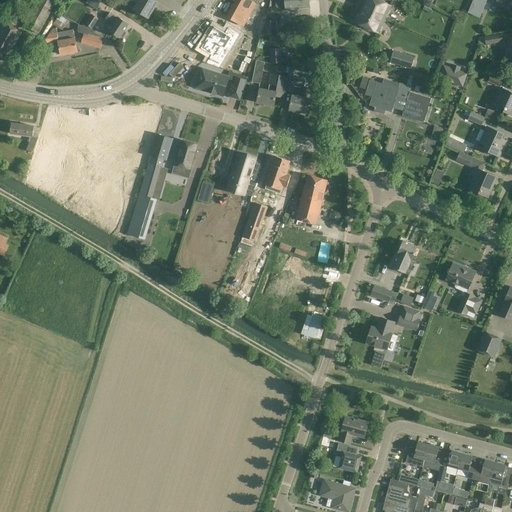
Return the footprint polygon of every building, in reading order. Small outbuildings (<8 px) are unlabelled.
[(55,2),(51,0),(38,0),(24,27),(38,34),(55,2)] [(101,1),(98,0),(88,0),(86,3),(96,9),(101,1)] [(157,3),(151,0),(138,0),(140,0),(134,10),(148,19),(157,3)] [(235,2),(252,11),(257,0),(232,0),(232,1),(235,3),(235,2)] [(309,8),(308,0),(275,0),(276,11),(309,8)] [(363,0),(360,9),(384,19),(390,6),(375,0),(363,0)] [(473,0),(468,13),(480,18),(487,0),(490,0),(502,5),(508,7),(511,0),(473,0)] [(235,2),(235,3),(227,18),(243,27),(252,11),(235,2)] [(360,9),(354,23),(378,34),(384,20),(384,19),(360,9)] [(109,13),(105,19),(113,25),(109,31),(111,33),(120,38),(120,37),(123,38),(126,33),(125,31),(129,25),(120,19),(118,18),(117,18),(109,13)] [(68,21),(59,15),(53,25),(62,30),(68,21)] [(92,29),(98,19),(91,15),(85,24),(92,29)] [(265,22),(261,35),(277,35),(276,21),(265,22)] [(22,32),(4,23),(0,30),(0,57),(6,60),(22,32)] [(100,48),(103,38),(78,25),(78,32),(84,34),(81,43),(100,48)] [(214,26),(207,38),(225,49),(225,48),(231,38),(235,41),(239,35),(228,27),(224,33),(214,26)] [(57,33),(56,28),(53,29),(49,34),(47,44),(58,42),(61,55),(77,52),(74,39),(73,30),(57,33)] [(33,38),(25,34),(19,46),(27,50),(33,38)] [(503,42),(502,35),(485,37),(486,45),(503,42)] [(207,38),(200,49),(211,56),(205,64),(219,68),(229,51),(225,48),(225,49),(207,38)] [(282,63),(281,49),(270,49),(271,64),(282,63)] [(393,51),(390,63),(395,64),(411,69),(414,57),(399,53),(393,51)] [(264,63),(257,61),(252,82),(260,84),(264,63)] [(443,67),(440,78),(462,85),(466,75),(443,67)] [(288,77),(287,77),(285,90),(293,92),(294,86),(303,88),(301,98),(292,96),(289,110),(306,113),(309,100),(308,99),(312,82),(292,77),(293,72),(308,75),(312,77),(314,78),(315,73),(290,68),(288,77)] [(224,97),(230,78),(203,70),(200,79),(197,79),(196,84),(198,85),(197,88),(208,91),(207,92),(217,95),(224,97)] [(285,90),(287,77),(271,74),(268,85),(269,85),(268,90),(260,88),(257,103),(273,107),(275,97),(283,98),(285,90)] [(503,80),(491,74),(487,82),(500,87),(503,80)] [(240,100),(246,80),(237,77),(230,97),(240,100)] [(362,78),(359,88),(367,90),(369,80),(362,78)] [(367,90),(365,95),(372,97),(369,106),(374,107),(373,109),(374,109),(374,112),(384,115),(385,111),(391,113),(396,97),(401,99),(405,84),(400,83),(399,84),(384,79),(382,84),(370,80),(369,80),(367,90)] [(405,84),(401,99),(407,101),(402,116),(424,123),(427,113),(431,99),(410,92),(412,86),(407,85),(405,84)] [(511,93),(503,88),(495,105),(505,109),(503,112),(511,116),(511,96),(511,93)] [(488,110),(485,116),(495,120),(498,115),(488,110)] [(114,138),(137,139),(138,135),(142,135),(143,121),(143,118),(143,114),(135,114),(135,113),(130,113),(129,113),(125,113),(125,112),(125,113),(120,112),(120,113),(111,112),(111,116),(111,119),(110,133),(115,133),(114,138)] [(481,125),(484,118),(471,112),(468,119),(481,125)] [(65,139),(69,118),(55,115),(54,124),(42,121),(36,149),(47,151),(50,136),(65,139)] [(5,123),(5,136),(30,137),(31,124),(5,123)] [(435,127),(433,135),(439,137),(441,128),(435,127)] [(503,135),(487,127),(479,143),(481,144),(479,147),(490,153),(499,157),(506,142),(499,138),(501,134),(503,135)] [(157,134),(149,164),(162,167),(164,160),(166,161),(169,151),(173,139),(172,139),(172,140),(162,138),(163,136),(157,134)] [(449,137),(445,145),(464,153),(468,145),(449,137)] [(179,151),(172,173),(188,177),(194,156),(197,146),(181,142),(179,151)] [(485,164),(460,152),(456,160),(473,168),(470,175),(476,178),(470,190),(487,198),(493,186),(491,185),(495,177),(482,171),(485,164)] [(234,169),(230,182),(246,187),(254,189),(258,176),(251,173),(255,158),(239,153),(238,157),(236,161),(237,161),(236,165),(235,165),(234,169)] [(271,164),(264,184),(272,187),(281,190),(282,186),(287,188),(291,176),(287,174),(288,170),(287,170),(290,162),(276,157),(273,165),(271,164)] [(115,224),(116,224),(130,190),(116,185),(113,192),(111,191),(113,186),(103,182),(104,180),(90,174),(89,177),(76,172),(77,169),(64,164),(52,193),(53,193),(54,190),(61,193),(60,196),(66,198),(79,203),(77,206),(91,212),(91,211),(104,216),(103,219),(108,221),(109,218),(116,221),(115,224)] [(162,167),(149,164),(127,235),(145,240),(157,200),(152,199),(162,167)] [(327,181),(307,176),(305,186),(297,220),(306,222),(316,225),(327,181)] [(224,197),(217,225),(236,230),(243,202),(224,197)] [(331,213),(330,217),(332,221),(336,222),(340,220),(341,216),(339,212),(335,211),(331,213)] [(250,214),(242,237),(255,241),(263,219),(250,214)] [(398,255),(392,268),(401,272),(404,273),(410,260),(411,260),(413,257),(417,248),(403,241),(397,254),(398,255)] [(449,272),(446,280),(455,284),(455,285),(455,288),(462,291),(462,292),(466,293),(468,289),(470,284),(474,275),(463,270),(464,268),(453,263),(449,272)] [(260,294),(273,297),(277,276),(264,273),(260,294)] [(392,292),(374,285),(370,295),(388,302),(392,292)] [(511,287),(510,287),(506,296),(504,303),(499,314),(511,320),(511,319),(511,287)] [(429,290),(422,307),(432,311),(438,297),(434,296),(435,292),(429,290)] [(464,297),(458,312),(466,315),(468,311),(476,315),(482,300),(474,297),(466,293),(462,292),(461,294),(462,296),(464,297)] [(413,298),(404,295),(401,303),(410,306),(413,298)] [(420,312),(403,306),(397,324),(416,330),(420,320),(418,319),(420,312)] [(390,321),(380,318),(378,326),(379,326),(378,330),(371,328),(366,343),(387,350),(387,349),(393,351),(398,336),(390,334),(394,323),(390,321)] [(501,339),(485,332),(477,350),(494,357),(501,339)] [(373,359),(371,364),(381,367),(383,362),(373,359)] [(368,423),(345,416),(341,432),(339,442),(350,445),(352,435),(364,438),(368,423)] [(325,445),(333,447),(335,440),(327,438),(325,445)] [(406,462),(422,467),(424,460),(428,445),(418,442),(416,449),(409,447),(406,462)] [(358,449),(339,443),(337,450),(342,452),(338,468),(357,473),(361,457),(356,455),(358,449)] [(429,445),(428,445),(424,460),(422,467),(439,471),(441,466),(440,466),(443,455),(437,454),(439,448),(435,447),(434,445),(431,444),(429,445)] [(438,481),(435,490),(451,495),(454,484),(444,482),(447,472),(456,475),(456,474),(458,469),(462,454),(451,451),(450,457),(443,455),(440,466),(441,466),(439,471),(439,472),(439,473),(437,480),(438,481)] [(458,469),(456,474),(473,479),(477,466),(470,464),(472,457),(462,454),(458,469)] [(477,466),(473,479),(479,480),(479,482),(489,485),(490,483),(495,463),(485,460),(483,468),(477,466)] [(490,483),(489,485),(490,485),(490,483),(507,487),(510,474),(504,472),(506,466),(495,463),(490,483)] [(409,477),(408,484),(409,484),(417,486),(419,479),(409,477)] [(425,481),(419,479),(417,486),(423,488),(425,481)] [(409,508),(414,509),(417,498),(411,496),(407,490),(409,484),(408,484),(395,480),(393,486),(392,486),(389,493),(387,493),(385,502),(409,508)] [(342,486),(324,481),(320,496),(328,498),(326,505),(332,507),(331,508),(347,511),(348,511),(351,502),(351,501),(351,500),(350,500),(348,499),(351,488),(349,487),(350,483),(344,481),(342,486)] [(417,498),(414,509),(413,511),(438,511),(439,511),(433,509),(430,509),(430,511),(422,510),(426,497),(419,495),(418,498),(417,498)] [(385,502),(382,510),(385,511),(384,511),(413,511),(414,509),(409,508),(385,502)] [(490,506),(484,505),(480,503),(478,508),(476,508),(470,510),(469,511),(491,511),(493,507),(490,506)]
